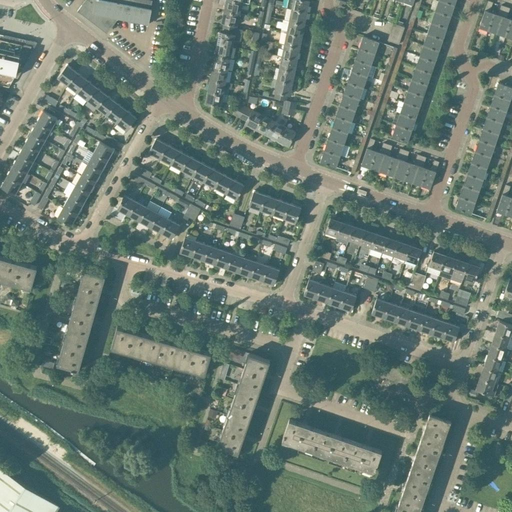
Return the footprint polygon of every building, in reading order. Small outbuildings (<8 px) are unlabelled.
[(84,0),(77,11),(78,9),(106,31),(112,24),(116,18),(147,24),(152,0),(84,0)] [(239,13),(242,2),(233,0),(226,0),(224,10),(239,13)] [(307,12),(309,0),(293,0),(292,9),(307,12)] [(450,16),(454,5),(438,0),(434,11),(450,16)] [(488,30),(494,13),(488,11),(489,8),(490,8),(493,2),(488,0),(485,10),(479,27),(488,30)] [(496,33),(505,6),(501,5),(499,11),(500,12),(500,15),(494,13),(488,30),(496,33)] [(505,36),(511,19),(505,17),(506,14),(507,14),(510,8),(505,6),(496,33),(505,36)] [(304,24),(307,12),(292,9),(289,21),(304,24)] [(249,15),(239,13),(224,10),(222,22),(237,25),(238,18),(248,20),(249,15)] [(446,27),(450,16),(434,11),(431,22),(446,27)] [(302,35),(304,24),(289,21),(287,32),(302,35)] [(443,38),(446,27),(431,22),(427,32),(443,38)] [(402,33),(404,27),(393,23),(391,29),(402,33)] [(240,41),(243,30),(224,26),(222,32),(220,31),(217,43),(233,46),(234,40),(240,41)] [(402,33),(391,29),(389,35),(401,39),(402,33)] [(299,47),(302,35),(287,32),(284,44),(299,47)] [(438,51),(443,38),(427,32),(423,45),(438,51)] [(399,44),(401,39),(389,35),(387,40),(399,44)] [(374,55),(379,41),(363,36),(358,49),(374,55)] [(0,84),(9,86),(15,76),(18,76),(23,67),(25,64),(22,62),(32,46),(0,38),(0,84)] [(230,58),(233,46),(217,43),(215,55),(230,58)] [(297,59),(299,47),(284,44),(282,56),(297,59)] [(435,61),(438,51),(423,45),(419,56),(435,61)] [(370,67),(374,55),(358,49),(354,61),(370,67)] [(228,70),(230,58),(215,55),(213,67),(228,70)] [(295,70),(297,59),(282,56),(280,67),(295,70)] [(431,73),(435,61),(419,56),(415,67),(431,73)] [(367,76),(370,67),(354,61),(351,71),(367,76)] [(66,84),(76,71),(67,64),(57,77),(66,84)] [(225,81),(228,70),(213,67),(210,78),(225,81)] [(292,82),(295,70),(280,67),(277,79),(292,82)] [(427,85),(431,73),(415,67),(411,80),(427,85)] [(76,92),(86,79),(76,71),(66,84),(76,92)] [(363,88),(367,76),(351,71),(347,83),(363,88)] [(223,93),(225,81),(210,78),(208,90),(223,93)] [(86,99),(96,87),(86,79),(76,92),(86,99)] [(290,95),(292,82),(277,79),(275,92),(274,98),(285,100),(282,112),(294,115),(296,102),(286,100),(287,94),(290,95)] [(423,95),(427,85),(411,80),(407,90),(423,95)] [(510,99),(511,94),(511,86),(498,82),(494,94),(510,99)] [(359,100),(363,88),(347,83),(343,95),(359,100)] [(96,107),(106,94),(96,87),(86,99),(96,107)] [(220,106),(223,93),(208,90),(205,103),(220,106)] [(419,107),(423,95),(407,90),(403,101),(419,107)] [(106,114),(116,102),(106,94),(96,107),(106,114)] [(506,110),(510,99),(494,94),(491,105),(506,110)] [(55,106),(58,101),(47,95),(44,100),(55,106)] [(355,112),(359,100),(343,95),(339,106),(355,112)] [(415,118),(419,107),(403,101),(399,113),(415,118)] [(116,122),(126,110),(116,102),(106,114),(116,122)] [(238,117),(244,106),(238,103),(232,114),(238,117)] [(503,122),(506,110),(491,105),(487,116),(503,122)] [(53,125),(57,118),(60,112),(49,106),(46,111),(44,110),(39,118),(53,125)] [(351,123),(355,112),(339,106),(335,118),(351,123)] [(256,128),(263,115),(252,109),(252,110),(246,107),(241,118),(246,121),(245,123),(256,128)] [(136,117),(126,110),(116,122),(126,130),(136,117)] [(411,129),(415,118),(399,113),(396,123),(411,129)] [(267,134),(274,120),(263,115),(256,128),(267,134)] [(499,133),(503,122),(487,116),(483,128),(499,133)] [(47,137),(53,125),(39,118),(33,129),(47,137)] [(347,133),(351,123),(335,118),(332,128),(347,133)] [(277,140),(284,126),(274,120),(267,134),(277,140)] [(407,141),(411,129),(396,123),(391,136),(407,141)] [(73,137),(79,126),(75,124),(69,135),(73,137)] [(288,145),(296,132),(284,126),(277,140),(288,145)] [(343,146),(347,133),(332,128),(327,141),(343,146)] [(495,144),(499,133),(483,128),(479,139),(495,144)] [(40,148),(47,137),(33,129),(27,140),(40,148)] [(118,141),(99,130),(96,135),(115,146),(118,141)] [(159,157),(166,143),(155,138),(148,152),(159,157)] [(370,168),(376,150),(370,148),(371,145),(373,146),(375,140),(370,138),(368,144),(361,164),(370,168)] [(491,156),(495,144),(479,139),(475,151),(491,156)] [(34,159),(40,148),(27,140),(20,152),(34,159)] [(107,160),(114,149),(100,141),(94,152),(107,160)] [(340,156),(343,146),(327,141),(324,151),(340,156)] [(379,170),(388,144),(383,142),(381,149),(383,150),(382,152),(376,150),(370,168),(379,170)] [(170,163),(178,149),(166,143),(159,157),(170,163)] [(387,173),(393,156),(387,154),(388,151),(390,152),(392,145),(388,144),(379,170),(387,173)] [(396,176),(405,150),(400,148),(398,155),(400,155),(399,158),(393,156),(387,173),(396,176)] [(181,169),(188,155),(178,149),(170,163),(181,169)] [(404,179),(410,162),(404,160),(405,157),(407,158),(409,151),(405,150),(396,176),(404,179)] [(336,167),(340,156),(324,151),(320,162),(336,167)] [(487,168),(491,156),(475,151),(471,162),(487,168)] [(27,171),(34,159),(20,152),(14,164),(27,171)] [(107,160),(94,152),(87,164),(101,171),(107,160)] [(413,182),(422,156),(417,154),(415,161),(417,161),(416,164),(410,162),(404,179),(413,182)] [(192,175),(200,161),(188,155),(181,169),(192,175)] [(421,185),(427,168),(421,166),(422,163),(424,163),(426,157),(422,156),(413,182),(421,185)] [(430,188),(436,171),(439,161),(434,160),(432,166),(434,167),(433,170),(427,168),(421,185),(430,188)] [(204,181),(212,167),(200,161),(192,175),(204,181)] [(483,178),(487,168),(471,162),(467,173),(483,178)] [(21,183),(27,171),(14,164),(7,176),(21,183)] [(95,182),(101,171),(87,164),(81,174),(95,182)] [(151,172),(140,166),(137,171),(148,177),(151,172)] [(214,187),(222,173),(212,167),(204,181),(214,187)] [(225,193),(233,178),(222,173),(214,187),(225,193)] [(479,191),(483,178),(467,173),(463,185),(479,191)] [(89,193),(95,182),(81,174),(75,186),(89,193)] [(147,180),(136,174),(133,179),(144,186),(145,184),(147,180)] [(15,194),(21,183),(7,176),(1,186),(15,194)] [(244,184),(233,178),(225,193),(236,198),(244,184)] [(505,214),(511,197),(505,195),(506,192),(508,192),(510,186),(505,184),(503,191),(496,211),(505,214)] [(475,202),(479,191),(463,185),(459,196),(475,202)] [(83,204),(89,193),(75,186),(69,197),(83,204)] [(43,209),(53,190),(48,187),(38,207),(43,209)] [(260,209),(266,195),(254,190),(248,205),(260,209)] [(35,205),(41,194),(36,191),(30,202),(35,205)] [(127,213),(134,200),(124,194),(117,208),(127,213)] [(272,214),(277,199),(266,195),(260,209),(272,214)] [(471,213),(475,202),(459,196),(455,208),(471,213)] [(83,204),(69,197),(63,207),(77,215),(83,204)] [(284,218),(289,203),(277,199),(272,214),(284,218)] [(138,220),(145,206),(134,200),(127,213),(138,220)] [(189,217),(195,206),(190,203),(184,214),(189,217)] [(296,222),(301,207),(289,203),(284,218),(296,222)] [(149,226),(157,212),(145,206),(138,220),(149,226)] [(194,220),(200,209),(195,206),(189,217),(194,220)] [(71,225),(77,215),(63,207),(57,218),(71,225)] [(161,232),(168,218),(157,212),(149,226),(161,232)] [(234,226),(239,214),(233,212),(229,224),(234,226)] [(244,216),(239,214),(234,226),(240,228),(244,216)] [(336,236),(341,221),(330,217),(325,232),(336,236)] [(180,224),(168,218),(161,232),(172,238),(180,224)] [(348,240),(353,225),(341,221),(336,236),(348,240)] [(359,243),(364,229),(353,225),(348,240),(359,243)] [(370,247),(375,233),(364,229),(359,243),(370,247)] [(381,251),(386,237),(375,233),(370,247),(381,251)] [(269,234),(268,238),(288,245),(290,239),(277,234),(277,237),(269,234)] [(191,255),(196,240),(185,237),(180,251),(191,255)] [(393,255),(398,240),(386,237),(381,251),(393,255)] [(203,259),(208,244),(196,240),(191,255),(203,259)] [(404,259),(409,244),(398,240),(393,255),(404,259)] [(287,247),(274,243),(272,249),(285,253),(287,247)] [(215,263),(220,249),(208,244),(203,259),(215,263)] [(416,263),(421,249),(409,244),(404,259),(416,263)] [(226,268),(232,253),(220,249),(215,263),(226,268)] [(328,259),(331,253),(320,249),(318,255),(328,259)] [(438,274),(445,254),(433,250),(426,270),(438,274)] [(238,272),(244,257),(232,253),(226,268),(238,272)] [(450,278),(456,258),(445,254),(438,274),(450,278)] [(250,276),(255,261),(244,257),(238,272),(250,276)] [(31,288),(37,267),(7,258),(1,279),(31,288)] [(460,282),(462,277),(467,262),(456,258),(450,278),(460,282)] [(321,269),(324,263),(316,260),(312,270),(320,272),(321,269)] [(337,265),(324,260),(324,263),(321,269),(325,270),(327,265),(335,268),(337,265)] [(262,280),(267,265),(255,261),(250,276),(262,280)] [(474,281),(479,266),(467,262),(462,277),(474,281)] [(274,284),(279,269),(267,265),(262,280),(274,284)] [(95,312),(103,284),(105,275),(84,269),(74,306),(95,312)] [(413,288),(418,273),(411,271),(406,285),(413,288)] [(425,276),(418,273),(413,288),(420,290),(425,276)] [(369,289),(373,277),(367,275),(363,287),(369,289)] [(374,291),(378,279),(373,277),(369,289),(374,291)] [(315,298),(320,283),(309,279),(304,294),(315,298)] [(328,302),(333,287),(320,283),(315,298),(328,302)] [(339,306),(344,291),(333,287),(328,302),(339,306)] [(351,310),(356,295),(344,291),(339,306),(351,310)] [(466,305),(468,299),(456,295),(454,301),(466,305)] [(382,316),(387,301),(377,298),(372,313),(382,316)] [(395,320),(400,305),(387,301),(382,316),(395,320)] [(463,314),(465,308),(453,304),(451,310),(463,314)] [(406,324),(411,309),(400,305),(395,320),(406,324)] [(86,343),(92,325),(95,312),(74,306),(65,337),(86,343)] [(418,328),(423,313),(411,309),(406,324),(418,328)] [(507,319),(510,313),(499,310),(497,316),(507,319)] [(429,332),(434,317),(423,313),(418,328),(429,332)] [(440,336),(445,321),(434,317),(429,332),(440,336)] [(510,337),(511,330),(511,324),(499,320),(495,332),(510,337)] [(454,341),(459,326),(445,321),(440,336),(454,341)] [(143,356),(149,335),(117,326),(111,347),(143,356)] [(506,348),(510,337),(495,332),(491,343),(506,348)] [(176,366),(182,344),(149,335),(143,356),(176,366)] [(79,369),(83,356),(86,343),(65,337),(58,363),(59,364),(57,372),(75,377),(78,369),(79,369)] [(502,359),(506,348),(491,343),(487,354),(502,359)] [(211,353),(198,349),(182,344),(176,366),(205,374),(211,353)] [(258,397),(264,378),(270,360),(249,353),(237,389),(258,397)] [(498,371),(502,359),(487,354),(484,366),(498,371)] [(495,382),(498,371),(484,366),(480,377),(495,382)] [(491,394),(495,382),(480,377),(476,389),(491,394)] [(247,426),(253,409),(258,397),(237,389),(226,419),(247,426)] [(439,453),(451,419),(430,412),(418,446),(439,453)] [(238,453),(246,430),(247,426),(226,419),(217,445),(238,453)] [(316,451),(323,430),(289,419),(282,440),(316,451)] [(348,462),(355,441),(323,430),(316,451),(348,462)] [(375,471),(382,450),(355,441),(348,462),(375,471)] [(428,485),(439,453),(418,446),(407,477),(428,485)] [(60,511),(57,510),(59,506),(0,467),(0,511),(60,511)] [(408,511),(419,511),(428,485),(407,477),(397,508),(408,511)]
